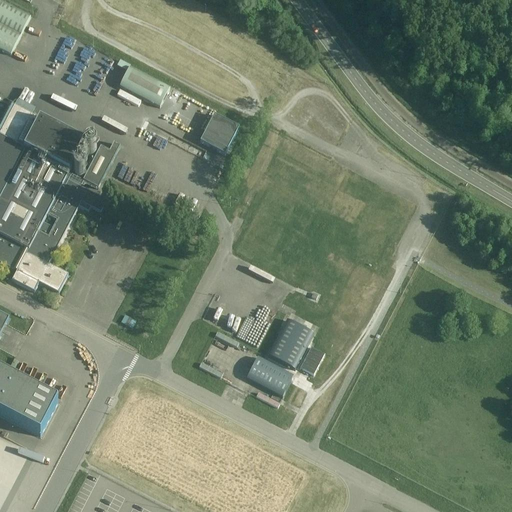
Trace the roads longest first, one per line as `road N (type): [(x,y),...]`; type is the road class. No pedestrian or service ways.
road 1 (secondary): [(511,202),(405,133),(297,0)]
road 2 (unknown): [(130,225),(78,338)]
